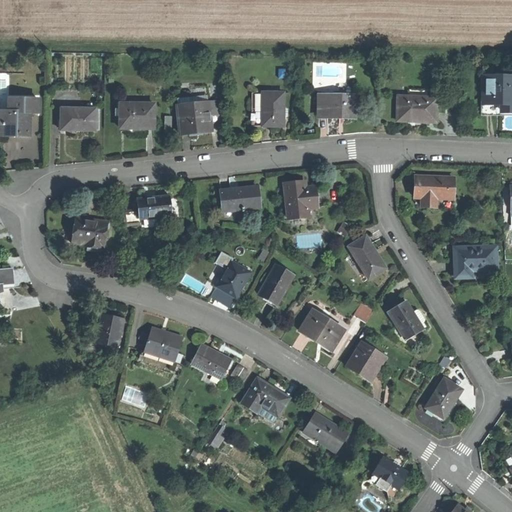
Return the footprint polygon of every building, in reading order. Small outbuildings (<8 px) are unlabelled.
[(511,78),(505,78),(496,78),(484,78),(483,101),(483,102),(501,103),(501,110),(511,110),(511,78)] [(263,125),(263,93),(252,93),(253,125),(263,125)] [(284,93),(263,93),(263,125),(272,125),(284,125),(284,93)] [(196,105),(209,103),(208,95),(195,97),(196,105)] [(338,114),(356,115),(356,95),(345,95),(345,96),(321,96),(320,117),(329,117),(338,117),(338,114)] [(416,120),(436,121),(437,97),(399,96),(398,120),(416,120)] [(178,107),(196,105),(195,97),(177,99),(178,107)] [(9,112),(5,112),(5,136),(16,136),(30,136),(30,113),(38,113),(38,100),(10,100),(9,100),(9,112)] [(501,103),(483,102),(483,101),(481,101),(481,115),(493,115),(511,115),(511,110),(501,110),(501,103)] [(209,103),(210,116),(219,115),(218,102),(209,103)] [(210,116),(209,103),(196,105),(178,107),(181,135),(198,133),(212,131),(210,116)] [(137,128),(155,128),(155,104),(120,104),(120,128),(137,128)] [(78,130),(95,130),(96,109),(61,109),(61,130),(78,130)] [(173,115),(163,115),(164,135),(174,134),(173,115)] [(436,198),(453,198),(454,178),(433,178),(416,177),(415,197),(422,197),(422,206),(436,207),(436,198)] [(308,208),(317,207),(315,187),(305,188),(305,182),(295,183),(285,184),(288,219),(309,217),(308,208)] [(223,212),(260,208),(258,188),(240,190),(221,192),(223,212)] [(138,210),(139,220),(171,217),(169,197),(153,199),(137,201),(138,210)] [(139,220),(138,210),(123,212),(125,226),(140,225),(139,220)] [(103,248),(104,248),(108,223),(92,220),(76,217),(71,243),(84,245),(84,247),(103,250),(103,248)] [(368,280),(385,269),(377,258),(374,253),(376,252),(364,236),(346,249),(368,280)] [(471,270),(497,269),(496,247),(455,248),(456,261),(456,277),(471,276),(471,270)] [(221,251),(214,262),(223,268),(230,257),(221,251)] [(225,292),(235,297),(249,273),(231,262),(216,286),(225,292)] [(173,267),(167,264),(164,271),(170,274),(173,267)] [(267,300),(276,305),(292,277),(274,267),(258,295),(267,300)] [(0,285),(14,284),(13,278),(12,269),(0,269),(0,285)] [(405,340),(422,330),(418,323),(413,316),(405,302),(388,312),(405,340)] [(353,316),(365,324),(374,310),(362,303),(353,316)] [(330,352),(343,331),(312,311),(299,333),(313,341),(330,352)] [(418,313),(413,316),(418,323),(423,320),(421,317),(418,313)] [(94,345),(116,350),(122,322),(112,320),(100,318),(94,345)] [(152,329),(149,336),(147,343),(144,353),(173,363),(182,338),(168,334),(152,329)] [(147,343),(149,336),(140,333),(138,340),(147,343)] [(359,375),(370,382),(385,358),(361,343),(346,367),(359,375)] [(191,365),(220,380),(229,363),(217,356),(218,355),(211,351),(201,346),(191,365)] [(229,377),(241,385),(249,373),(236,366),(229,377)] [(261,406),(278,416),(289,399),(274,390),(256,379),(242,404),(256,413),(261,406)] [(425,408),(442,419),(452,404),(461,390),(444,379),(425,408)] [(274,424),(278,416),(261,406),(256,413),(274,424)] [(336,453),(347,435),(330,424),(315,414),(304,431),(321,442),(320,444),(336,453)] [(223,437),(214,432),(207,442),(216,448),(223,437)] [(380,478),(399,490),(408,474),(397,467),(383,458),(373,473),(380,478)] [(394,497),(399,490),(380,478),(376,485),(388,493),(389,499),(394,497)]
